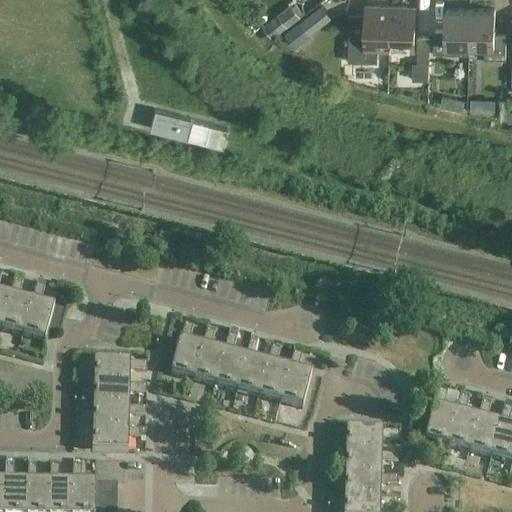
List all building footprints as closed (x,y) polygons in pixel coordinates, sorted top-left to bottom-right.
[(286,27),(300,17),(290,4),(276,15),(286,27)] [(309,36),(331,19),(321,5),(299,23),(309,36)] [(377,49),(389,50),(390,7),(365,6),(365,36),(349,36),(348,62),(377,63),(377,49)] [(415,8),(390,7),(389,50),(414,50),(415,8)] [(433,54),(445,54),(469,54),(469,47),(470,9),(445,9),(445,30),(433,30),(433,54)] [(495,10),(470,9),(469,47),(484,47),(484,59),(505,59),(506,35),(494,35),(495,10)] [(269,20),(262,26),(272,38),(280,32),(269,20)] [(418,38),(417,64),(428,64),(429,38),(418,38)] [(440,106),(462,110),(464,101),(442,97),(440,106)] [(150,127),(187,136),(192,117),(155,108),(150,127)] [(222,147),(227,128),(209,123),(204,142),(222,147)] [(0,327),(0,332),(21,337),(30,303),(17,300),(22,282),(13,280),(8,297),(0,327)] [(34,286),(30,303),(21,337),(43,343),(52,309),(39,305),(43,288),(34,286)] [(169,376),(191,382),(200,347),(187,343),(192,326),(182,324),(169,376)] [(214,332),(205,330),(200,347),(191,382),(213,387),(222,353),(210,349),(214,332)] [(213,387),(235,393),(244,358),(232,355),(236,338),(227,335),(222,353),(213,387)] [(235,393),(257,399),(266,364),(254,361),(258,343),(249,341),(244,358),(235,393)] [(257,399),(279,404),(288,369),(276,366),(280,349),(271,347),(266,364),(257,399)] [(302,355),(292,352),(288,369),(279,404),(302,410),(311,375),(297,372),(302,355)] [(92,362),(92,386),(128,386),(128,373),(146,374),(146,364),(92,362)] [(92,386),(91,408),(127,409),(128,396),(146,396),(146,387),(128,387),(128,386),(92,386)] [(424,443),(446,448),(455,413),(442,410),(446,393),(437,390),(424,443)] [(446,448),(468,454),(477,419),(464,416),(468,398),(459,396),(455,413),(446,448)] [(468,454),(490,460),(499,425),(486,421),(490,404),(481,402),(477,419),(468,454)] [(91,408),(91,431),(127,431),(127,419),(145,419),(145,409),(127,409),(91,408)] [(503,408),(499,425),(490,460),(511,465),(511,463),(511,428),(507,427),(511,410),(503,408)] [(126,441),(145,441),(145,432),(127,432),(127,431),(91,431),(91,454),(126,455),(126,441)] [(344,431),(343,454),(380,455),(381,440),(398,441),(399,432),(344,431)] [(343,454),(343,477),(379,478),(379,477),(380,464),(397,464),(398,456),(380,455),(343,454)] [(25,511),(25,483),(12,483),(12,466),(3,465),(3,511),(25,511)] [(70,511),(70,483),(57,483),(57,465),(48,465),(48,483),(48,511),(70,511)] [(93,495),(93,484),(80,484),(80,466),(71,465),(70,511),(92,511),(93,507),(93,495)] [(48,511),(48,483),(35,483),(35,466),(26,466),(25,511),(48,511)] [(159,511),(160,474),(138,474),(137,511),(159,511)] [(343,477),(342,499),(378,500),(379,486),(397,486),(397,478),(379,478),(343,477)] [(93,484),(93,495),(115,496),(115,484),(93,484)] [(93,495),(93,507),(115,507),(115,496),(93,495)] [(342,499),(341,511),(378,511),(378,509),(396,510),(396,501),(378,500),(342,499)]
